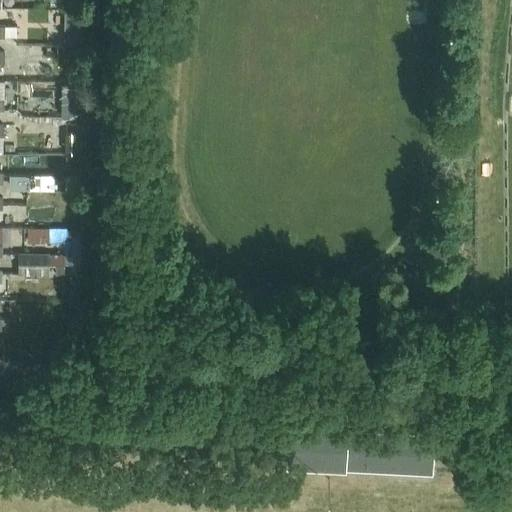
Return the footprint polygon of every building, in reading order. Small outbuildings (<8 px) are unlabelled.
[(65,10),(64,43),(83,43),(83,10),(65,10)] [(77,84),(66,84),(66,105),(77,105),(77,84)] [(78,153),(78,133),(65,133),(64,153),(78,153)] [(55,173),(30,173),(30,188),(55,188),(55,173)] [(66,173),(66,187),(81,187),(81,173),(66,173)] [(81,228),(67,228),(67,237),(81,237),(81,228)] [(19,272),(50,273),(50,253),(19,252),(19,272)] [(50,253),(50,263),(56,263),(55,275),(65,275),(65,263),(80,263),(80,254),(50,253)] [(82,300),(71,300),(70,332),(82,333),(82,300)] [(431,472),(433,434),(348,429),(348,427),(290,424),(288,466),(346,469),(346,467),(431,472)]
